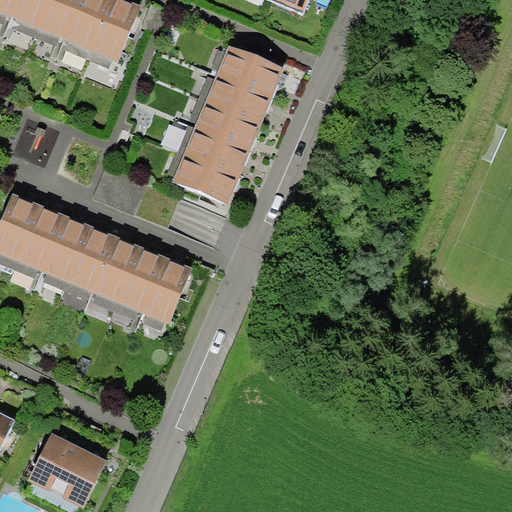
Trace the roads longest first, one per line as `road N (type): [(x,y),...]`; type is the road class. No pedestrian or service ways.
road 1 (residential): [(174,450),(365,0)]
road 2 (residential): [(174,450),(0,366)]
